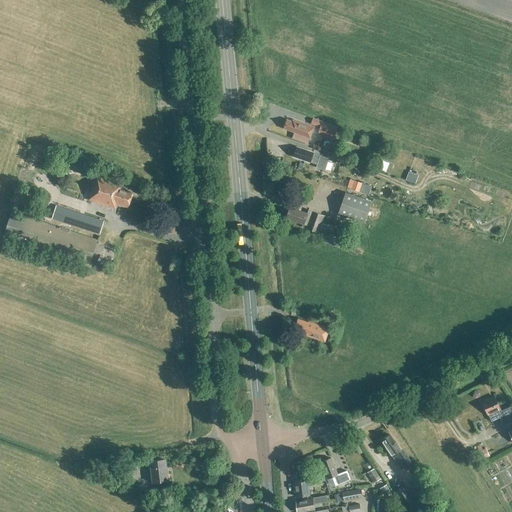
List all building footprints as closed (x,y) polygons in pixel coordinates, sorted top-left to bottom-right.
[(337,127),(313,118),(311,124),(320,127),(318,133),(333,138),(337,127)] [(293,119),(292,122),(286,120),(283,128),(294,132),(292,138),(308,144),(314,127),(293,119)] [(324,170),(328,158),(313,153),(296,147),(293,156),(310,162),(311,161),(313,161),(312,163),(317,164),(316,168),(324,170)] [(72,171),(76,159),(60,154),(55,165),(72,171)] [(393,165),(381,160),(378,169),(390,174),(393,165)] [(415,183),(418,175),(408,171),(405,180),(415,183)] [(128,207),(133,193),(121,189),(122,184),(97,176),(95,183),(94,183),(88,200),(114,208),(116,203),(128,207)] [(359,190),(360,183),(349,179),(347,186),(359,190)] [(63,192),(61,199),(73,203),(75,196),(63,192)] [(345,192),(338,214),(365,223),(372,202),(345,192)] [(56,205),(52,219),(98,234),(103,221),(56,205)] [(322,223),(324,216),(308,210),(307,213),(290,207),(286,218),(303,224),(302,227),(318,233),(320,227),(324,229),(326,225),(322,223)] [(11,212),(3,238),(89,266),(97,240),(11,212)] [(329,328),(309,321),(308,322),(298,319),(294,330),(305,334),(304,335),(324,342),(329,328)] [(506,423),(511,420),(511,406),(501,412),(494,397),(482,403),(491,422),(503,416),(506,423)] [(381,441),(392,457),(401,469),(410,462),(405,454),(403,455),(390,435),(381,441)] [(476,447),(482,459),(488,456),(485,449),(482,450),(479,445),(476,447)] [(334,486),(350,479),(347,470),(337,474),(331,458),(321,463),(327,479),(331,478),(334,486)] [(153,483),(167,481),(165,460),(150,461),(153,483)] [(380,479),(374,469),(372,470),(371,468),(366,471),(367,473),(366,473),(373,484),(380,479)] [(308,483),(320,482),(319,470),(297,472),(298,481),(294,481),(295,496),(310,495),(308,483)] [(415,503),(403,485),(394,492),(406,509),(415,503)] [(360,497),(359,491),(359,489),(342,493),(344,501),(360,497)] [(326,496),(307,499),(296,501),(296,511),(304,511),(314,511),(313,505),(327,502),(326,496)]
